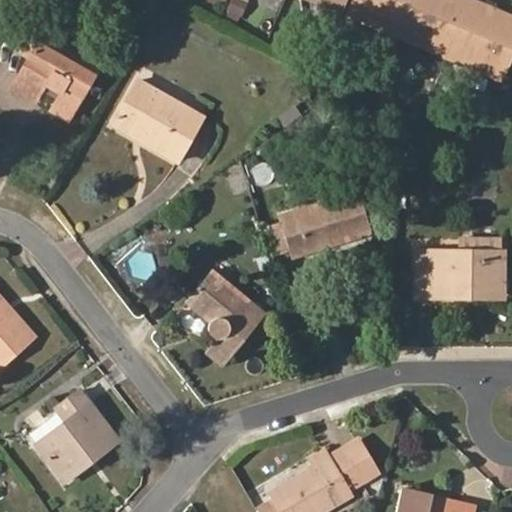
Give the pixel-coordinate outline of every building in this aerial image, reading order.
[(305,0),(339,14),(342,6),(326,0),(305,0)] [(355,0),(351,11),(401,31),(414,0),(355,0)] [(444,1),(444,0),(414,0),(401,31),(449,51),(469,5),(457,0),(452,0),(451,3),(449,11),(441,8),(444,1)] [(484,11),(487,3),(480,0),(471,0),(469,5),(484,11)] [(451,3),(444,1),(441,8),(449,11),(451,3)] [(482,17),(484,11),(469,5),(449,51),(504,74),(511,55),(511,22),(492,14),(489,20),(487,27),(479,24),(482,17)] [(511,22),(511,12),(495,6),(492,14),(511,22)] [(398,38),(401,31),(351,11),(348,18),(398,38)] [(489,20),(482,17),(479,24),(487,27),(489,20)] [(28,25),(14,50),(29,59),(38,40),(42,43),(46,36),(28,25)] [(446,58),(449,51),(401,31),(398,38),(446,58)] [(95,73),(42,43),(38,40),(29,59),(12,89),(36,103),(42,91),(57,99),(53,107),(71,117),(95,73)] [(501,81),(504,74),(449,51),(446,58),(501,81)] [(202,116),(134,79),(114,116),(141,131),(136,139),(178,161),(202,116)] [(50,112),(68,122),(71,117),(53,107),(50,112)] [(136,139),(141,131),(114,116),(110,125),(136,139)] [(374,235),(360,191),(278,218),(280,223),(291,253),(292,257),(312,251),(314,256),(374,235)] [(264,228),(274,258),(291,253),(280,223),(264,228)] [(292,257),(296,270),(377,242),(374,235),(314,256),(312,251),(292,257)] [(502,237),(459,237),(460,250),(502,251),(502,237)] [(502,251),(460,250),(415,250),(415,298),(468,299),(468,292),(504,291),(504,251),(502,251)] [(266,314),(212,269),(184,302),(208,323),(208,331),(210,336),(214,340),(206,349),(223,365),(266,314)] [(37,338),(0,295),(0,304),(32,341),(37,338)] [(32,341),(0,304),(0,370),(0,371),(32,341)] [(112,432),(80,390),(55,409),(64,420),(35,443),(64,482),(94,459),(87,451),(112,432)] [(35,443),(64,420),(55,409),(26,432),(35,443)] [(94,459),(119,441),(112,432),(87,451),(94,459)] [(269,493),(274,500),(257,511),(258,511),(320,511),(351,495),(350,492),(381,474),(361,439),(330,457),(327,452),(311,462),(314,468),(269,493)] [(424,501),(425,493),(403,488),(397,511),(475,511),(476,506),(452,500),(450,507),(424,501)] [(452,500),(425,493),(424,501),(450,507),(452,500)]
